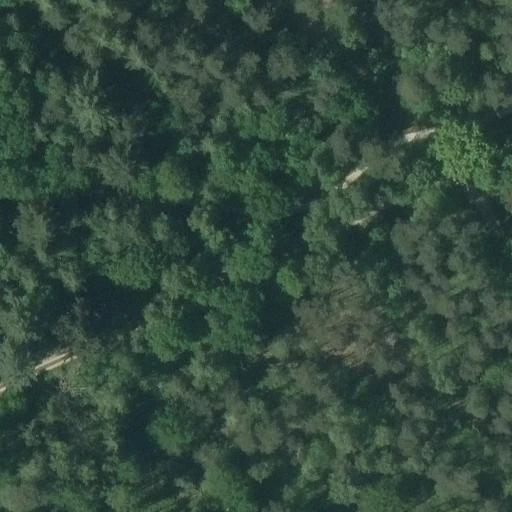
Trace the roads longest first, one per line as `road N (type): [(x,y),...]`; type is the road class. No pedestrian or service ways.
road 1 (track): [(0,381),(457,163)]
road 2 (track): [(313,0),(304,17),(457,163)]
